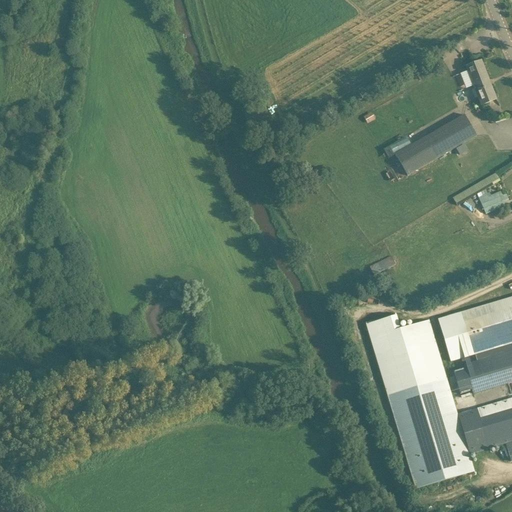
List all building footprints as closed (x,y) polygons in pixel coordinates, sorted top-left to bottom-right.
[(489,81),(481,61),(465,67),(480,106),(496,100),(493,92),(492,93),(488,81),(489,81)] [(273,104),(270,98),(264,102),(267,108),(273,104)] [(374,120),(370,113),(363,117),(367,124),(374,120)] [(394,155),(407,177),(476,137),(464,115),(394,155)] [(411,145),(408,139),(387,149),(391,155),(411,145)] [(457,206),(477,195),(478,198),(481,197),(479,193),(500,182),(495,173),(453,198),(457,206)] [(481,197),(478,198),(485,214),(503,206),(502,203),(498,192),(490,195),(489,193),(481,197)] [(373,276),(396,265),(391,256),(369,267),(373,276)] [(473,356),(511,343),(511,297),(460,313),(460,314),(438,320),(451,362),(473,356)] [(387,394),(445,377),(429,321),(400,330),(396,314),(365,324),(387,394)] [(511,351),(453,370),(458,389),(470,385),(473,394),(511,382),(511,351)] [(415,490),(474,472),(469,455),(489,449),(477,409),(457,415),(445,377),(387,394),(386,395),(415,490)] [(505,445),(511,442),(511,398),(477,409),(489,449),(505,445)]
